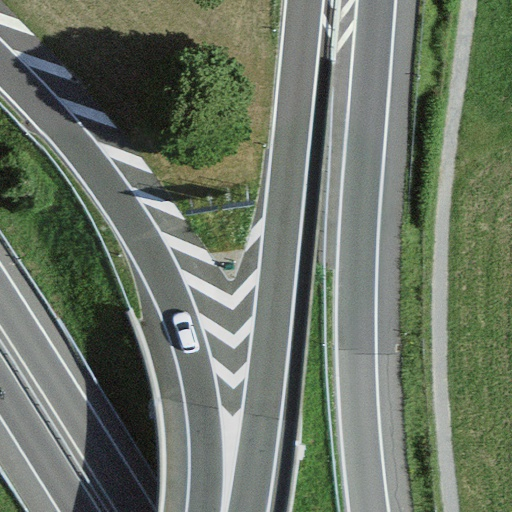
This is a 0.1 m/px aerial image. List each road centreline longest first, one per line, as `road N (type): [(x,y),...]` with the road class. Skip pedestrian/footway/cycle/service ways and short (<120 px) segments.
road 1 (trunk): [(246,511),(302,0)]
road 2 (trunk): [(203,511),(201,388),(175,299),(124,208),(0,60)]
road 3 (trunk): [(368,511),(357,291),(375,0)]
road 4 (trunk): [(137,511),(0,290)]
road 5 (trunk): [(0,389),(77,511)]
